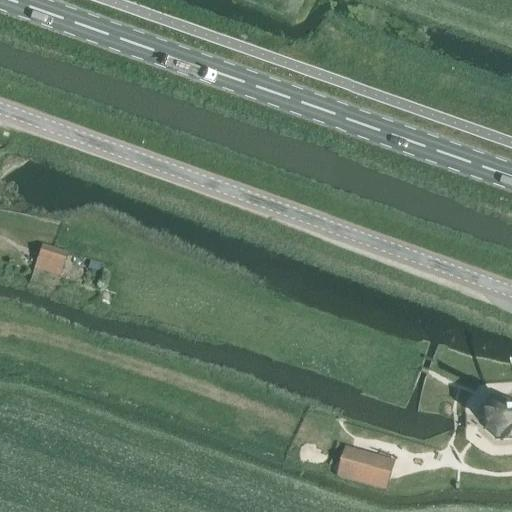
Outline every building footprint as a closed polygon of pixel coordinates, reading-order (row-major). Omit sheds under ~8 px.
[(35,271),(59,279),(67,254),(43,246),(35,271)] [(88,270),(99,274),(102,266),(91,262),(88,270)] [(489,429),(502,439),(511,438),(511,400),(498,401),(487,412),(489,429)] [(320,449),(332,444),(328,433),(315,438),(320,449)] [(339,480),(388,493),(396,464),(348,450),(339,480)]
